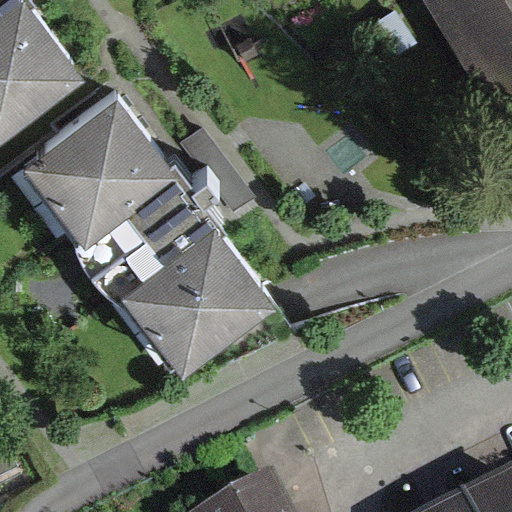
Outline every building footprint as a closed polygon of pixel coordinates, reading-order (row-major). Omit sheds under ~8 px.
[(0,0),(0,139),(92,67),(38,0),(0,0)] [(511,0),(455,0),(511,96),(511,0)] [(184,378),(280,304),(122,103),(26,178),(184,378)] [(310,511),(296,482),(234,511),(310,511)] [(511,511),(511,495),(479,511),(511,511)]
